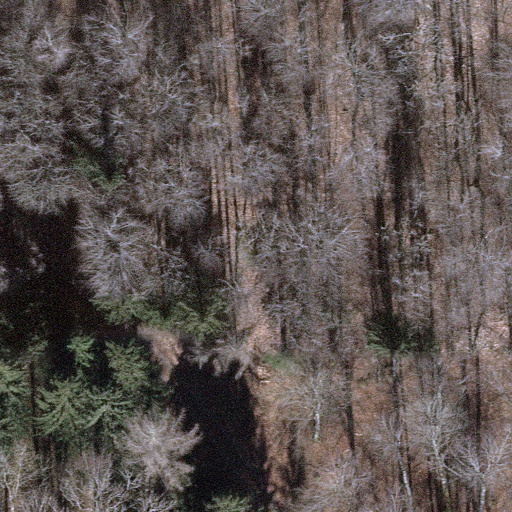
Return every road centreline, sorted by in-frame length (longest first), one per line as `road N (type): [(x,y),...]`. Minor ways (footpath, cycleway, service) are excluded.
road 1 (track): [(511,202),(44,218)]
road 2 (track): [(44,218),(213,401),(275,511)]
